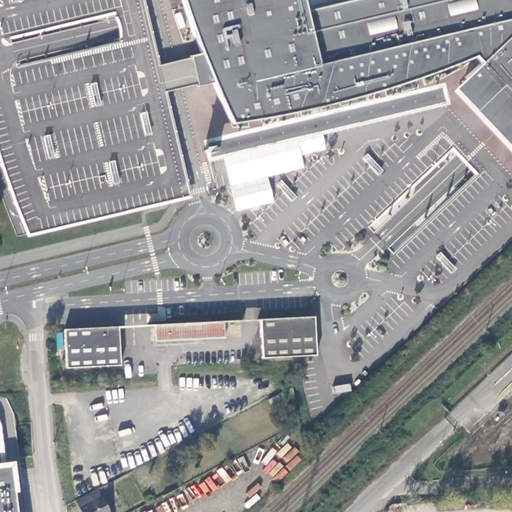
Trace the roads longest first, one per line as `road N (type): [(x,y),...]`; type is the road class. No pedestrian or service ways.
road 1 (residential): [(54,511),(34,291)]
road 2 (unclassified): [(187,226),(151,245),(0,280)]
road 3 (unclassified): [(34,291),(191,257)]
road 4 (unclassified): [(351,511),(453,422)]
